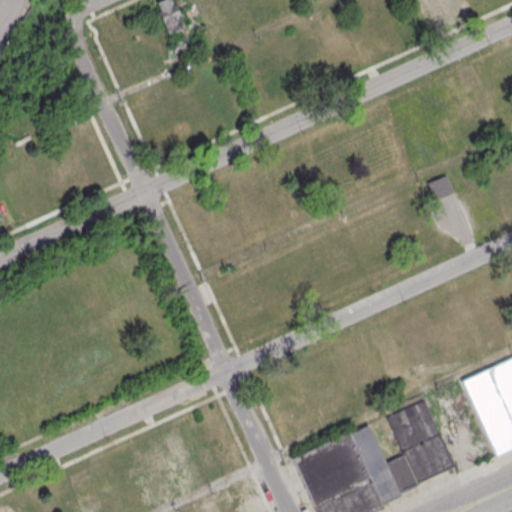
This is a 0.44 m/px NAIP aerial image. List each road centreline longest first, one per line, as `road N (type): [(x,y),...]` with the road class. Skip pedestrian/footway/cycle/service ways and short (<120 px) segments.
road 1 (residential): [(287,511),(72,40),(74,10)]
road 2 (residential): [(143,191),(511,23)]
road 3 (residential): [(511,240),(224,372)]
road 4 (residential): [(224,372),(0,474)]
road 5 (residential): [(0,256),(143,191)]
